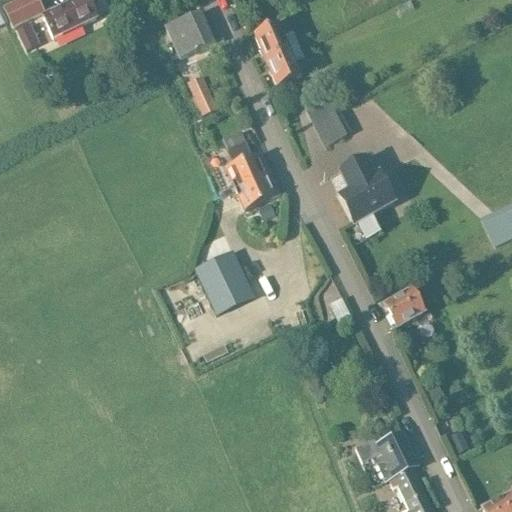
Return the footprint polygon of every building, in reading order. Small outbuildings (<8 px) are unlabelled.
[(22,0),(1,11),(11,32),(44,16),(36,0),(22,0)] [(96,24),(86,4),(43,24),(53,44),(96,24)] [(213,50),(199,18),(165,34),(179,65),(213,50)] [(287,54),(277,29),(252,40),(263,65),(287,54)] [(298,80),(287,54),(263,65),(273,91),(298,80)] [(217,113),(202,80),(186,87),(202,121),(217,113)] [(313,139),(345,124),(336,98),(303,112),(313,139)] [(268,180),(259,160),(251,164),(244,148),(225,156),(233,172),(224,176),(233,195),(268,180)] [(353,227),(393,207),(378,177),(372,180),(363,162),(339,175),(348,193),(338,198),(353,227)] [(278,201),(268,180),(233,195),(242,216),(278,201)] [(511,206),(479,222),(492,250),(511,240),(511,206)] [(252,303),(230,259),(194,277),(215,321),(252,303)] [(423,318),(411,293),(382,306),(394,332),(423,318)] [(459,439),(449,444),(455,457),(465,452),(459,439)] [(372,445),(354,454),(361,470),(372,464),(384,489),(388,487),(392,496),(396,494),(404,511),(428,511),(411,476),(416,473),(400,440),(394,443),(375,452),(372,445)] [(511,511),(511,499),(511,498),(481,511),(511,511)]
